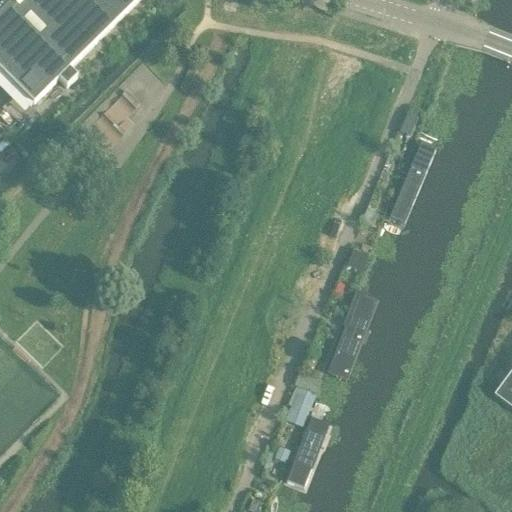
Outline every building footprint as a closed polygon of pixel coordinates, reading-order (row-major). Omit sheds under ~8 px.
[(0,0),(0,73),(33,107),(58,83),(66,90),(76,80),(69,72),(141,0),(0,0)] [(434,158),(415,151),(383,228),(402,236),(434,158)] [(359,295),(327,375),(350,384),(381,304),(359,295)] [(511,373),(493,399),(511,412),(511,373)] [(289,411),(298,415),(304,399),(295,396),(289,411)] [(332,430),(311,422),(288,484),(309,492),(332,430)]
